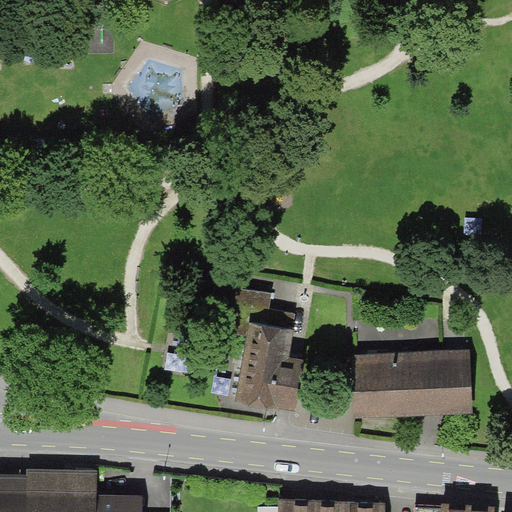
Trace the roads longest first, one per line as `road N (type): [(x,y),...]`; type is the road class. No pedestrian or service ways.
road 1 (tertiary): [(148,440),(511,481)]
road 2 (tertiary): [(148,440),(0,399)]
road 3 (tertiary): [(0,432),(148,440)]
